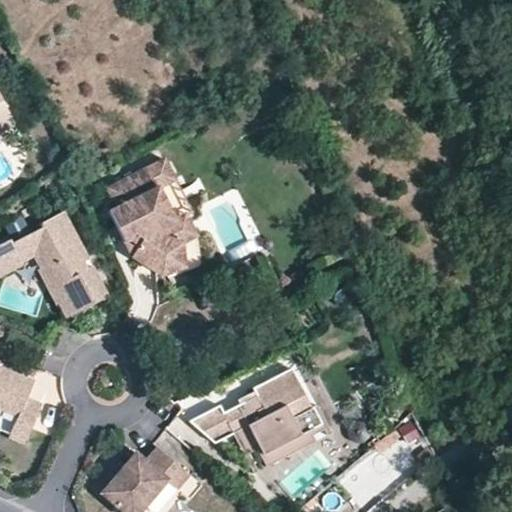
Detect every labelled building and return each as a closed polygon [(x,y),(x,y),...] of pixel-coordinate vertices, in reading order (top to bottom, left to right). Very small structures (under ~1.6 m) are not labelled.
[(0,126),(13,121),(0,95),(0,126)] [(172,218),(155,186),(172,177),(162,158),(105,188),(115,207),(107,211),(123,241),(127,239),(136,246),(130,255),(159,276),(184,263),(180,240),(166,232),(161,224),(172,218)] [(194,232),(183,211),(188,208),(172,177),(155,186),(172,218),(161,224),(166,232),(180,240),(184,263),(199,256),(194,232)] [(85,269),(82,262),(87,259),(63,212),(0,244),(0,273),(32,257),(64,318),(106,296),(91,266),(85,269)] [(136,246),(127,239),(123,241),(130,255),(136,246)] [(293,421),(311,412),(290,371),(254,390),(257,397),(224,415),(220,408),(189,424),(215,446),(233,437),(248,429),(259,449),(268,467),(306,447),(301,437),(293,421)] [(0,412),(16,419),(8,440),(23,446),(39,407),(24,401),(26,397),(20,395),(25,382),(0,372),(0,412)] [(26,397),(31,384),(25,382),(20,395),(26,397)] [(325,437),(311,412),(293,421),(301,437),(306,447),(325,437)] [(0,432),(8,436),(14,421),(0,415),(0,432)] [(259,449),(248,429),(233,437),(244,457),(259,449)] [(191,477),(159,449),(147,462),(137,454),(102,494),(123,511),(141,511),(168,482),(178,491),(191,477)]
